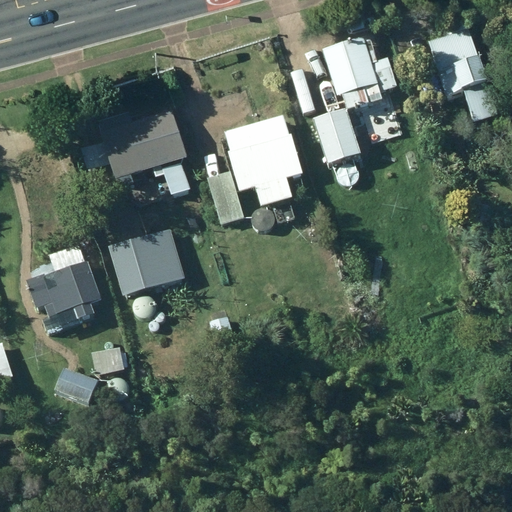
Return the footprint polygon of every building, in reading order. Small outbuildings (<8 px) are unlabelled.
[(494,112),(465,26),(426,39),(436,68),(418,74),(426,97),(459,86),(470,121),(494,112)] [(320,49),(341,108),(380,94),(378,90),(394,84),(385,56),(371,61),(362,34),(320,49)] [(185,154),(171,108),(131,121),(128,111),(96,121),(110,169),(91,175),(100,204),(121,198),(115,176),(185,154)] [(312,118),(325,162),(357,152),(345,109),(312,118)] [(281,113),(222,131),(228,149),(226,150),(238,190),(254,185),(259,204),(290,194),(285,176),(300,171),(289,133),(288,134),(281,113)] [(241,215),(228,170),(206,176),(219,222),(241,215)] [(490,205),(466,197),(460,217),(484,225),(490,205)] [(249,246),(243,222),(230,226),(236,249),(249,246)] [(107,243),(121,291),(165,278),(164,272),(182,268),(171,230),(149,237),(147,231),(107,243)] [(85,258),(25,279),(34,305),(42,303),(47,316),(39,319),(43,329),(92,312),(88,301),(99,297),(85,258)] [(233,339),(227,315),(208,321),(215,344),(233,339)] [(116,343),(111,326),(98,330),(104,347),(116,343)] [(0,377),(10,373),(0,342),(0,377)] [(94,372),(122,367),(119,347),(91,351),(94,372)] [(52,389),(85,402),(94,377),(61,365),(52,389)]
